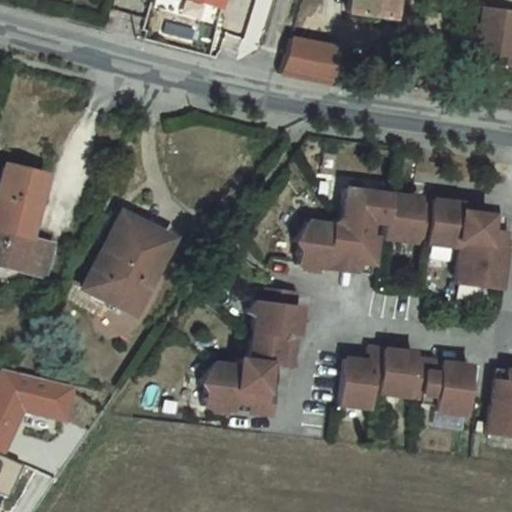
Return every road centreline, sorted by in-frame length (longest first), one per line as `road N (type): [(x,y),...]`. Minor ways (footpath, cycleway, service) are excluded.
road 1 (tertiary): [(511,134),(248,89),(0,25)]
road 2 (residential): [(507,341),(320,320),(292,411)]
